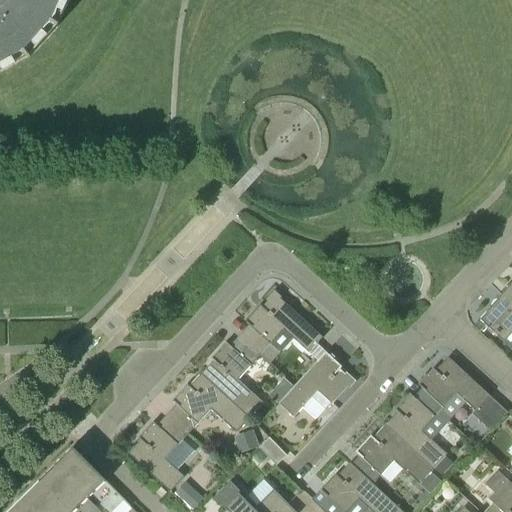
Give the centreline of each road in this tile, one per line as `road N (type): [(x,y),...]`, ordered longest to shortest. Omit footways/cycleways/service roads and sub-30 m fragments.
road 1 (residential): [(86,441),(267,257),(393,367)]
road 2 (residential): [(309,462),(393,367)]
